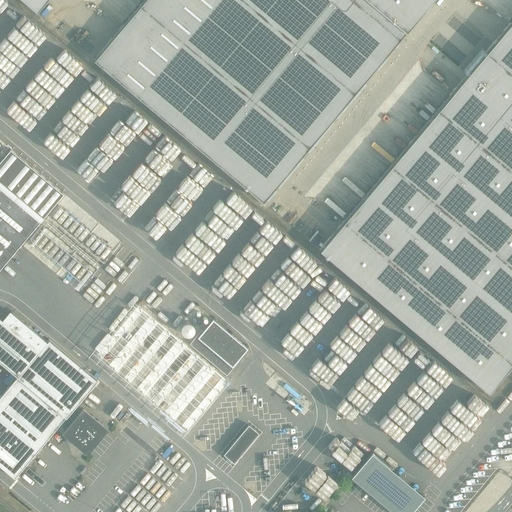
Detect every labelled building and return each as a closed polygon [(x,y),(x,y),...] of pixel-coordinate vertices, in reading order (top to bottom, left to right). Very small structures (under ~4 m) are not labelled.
[(22,0),(37,12),(47,0),(22,0)] [(144,0),(94,60),(263,202),(404,34),(432,0),(144,0)] [(430,118),(319,249),(488,392),(511,363),(511,20),(483,55),(444,101),(443,100),(429,117),(430,118)] [(0,269),(7,260),(16,250),(64,193),(11,148),(0,161),(0,269)] [(227,384),(132,304),(87,357),(183,437),(227,384)] [(0,316),(0,362),(17,376),(66,417),(97,380),(95,378),(49,339),(45,343),(8,312),(2,319),(0,316)] [(212,318),(191,343),(226,373),(248,347),(212,318)] [(17,376),(0,396),(0,429),(33,457),(66,417),(17,376)] [(106,428),(83,409),(64,432),(87,451),(106,428)] [(223,454),(224,455),(234,463),(259,433),(248,425),(223,454)] [(0,429),(0,466),(14,478),(33,457),(0,429)] [(343,447),(331,450),(334,462),(346,459),(343,447)] [(395,511),(411,511),(426,494),(372,451),(351,477),(395,511)]
